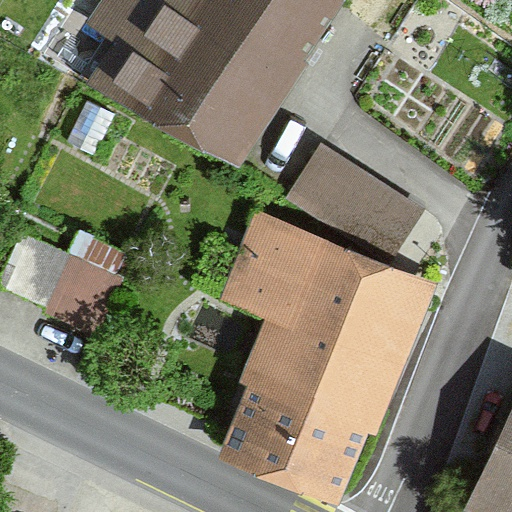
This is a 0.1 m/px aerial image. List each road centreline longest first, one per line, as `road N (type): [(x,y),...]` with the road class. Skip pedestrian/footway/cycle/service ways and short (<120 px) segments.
road 1 (tertiary): [(395,511),(511,210)]
road 2 (secondary): [(0,379),(270,511)]
